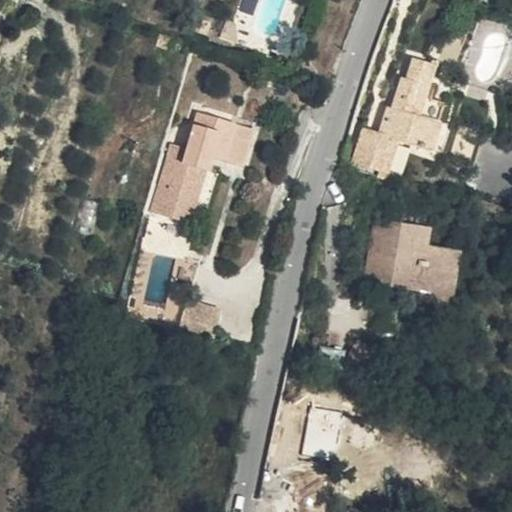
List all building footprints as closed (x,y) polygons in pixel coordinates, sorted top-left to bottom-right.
[(434,87),(413,79),(404,102),(401,101),(391,129),(387,128),(376,157),(427,176),(438,148),(433,147),(440,126),(423,119),(434,87)] [(256,134),(196,119),(185,157),(169,153),(151,220),(186,230),(201,178),(212,181),(216,165),(246,173),(256,134)] [(482,157),(460,149),(447,182),(470,190),(482,157)] [(212,181),(201,178),(186,230),(197,232),(212,181)] [(432,225),(382,217),(372,278),(433,288),(431,298),(451,302),(460,248),(429,244),(432,225)] [(237,318),(200,310),(192,338),(228,348),(237,318)] [(298,510),(297,478),(280,479),(282,511),(298,510)]
